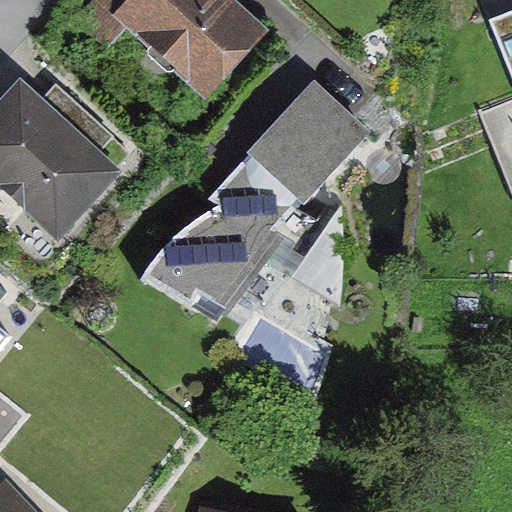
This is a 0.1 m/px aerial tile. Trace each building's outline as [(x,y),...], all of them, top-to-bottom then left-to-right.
[(274,32),(239,0),(140,0),(125,16),(214,97),(274,32)] [(511,16),(496,23),(511,61),(511,16)] [(129,166),(24,81),(0,110),(0,179),(71,237),(129,166)] [(388,138),(319,81),(156,279),(226,335),(388,138)] [(35,511),(4,484),(0,488),(0,511),(35,511)]
